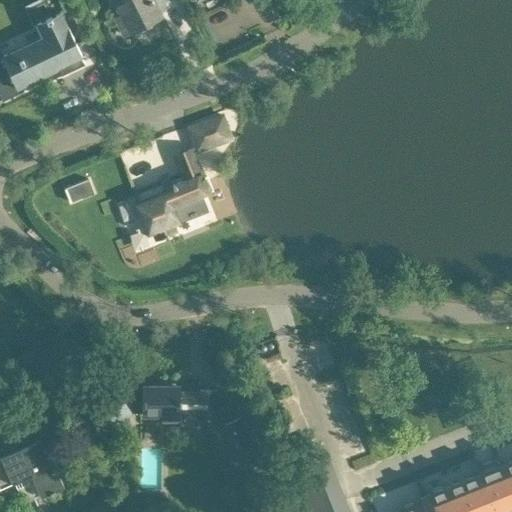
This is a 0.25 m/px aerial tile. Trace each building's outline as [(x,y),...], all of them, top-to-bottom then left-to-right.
[(6,67),(0,69),(0,86),(5,96),(1,98),(2,101),(23,91),(20,85),(39,76),(57,67),(60,74),(61,73),(84,62),(80,54),(81,53),(67,25),(66,25),(60,13),(66,10),(61,0),(41,0),(49,16),(36,22),(43,36),(3,55),(1,56),(6,67)] [(113,0),(121,15),(115,17),(124,35),(160,16),(153,2),(156,0),(113,0)] [(196,148),(196,150),(197,150),(230,138),(222,114),(188,126),(196,148)] [(173,188),(137,202),(149,233),(153,232),(156,238),(163,235),(164,236),(168,234),(167,233),(174,230),(172,225),(175,223),(190,217),(208,210),(201,193),(211,189),(206,176),(203,177),(199,167),(191,148),(175,155),(185,179),(172,185),(173,188)] [(87,178),(65,187),(70,201),(93,192),(87,178)] [(142,398),(131,398),(123,391),(109,391),(102,399),(102,412),(109,418),(123,418),(131,413),(142,412),(142,414),(161,414),(161,419),(179,419),(179,416),(199,416),(199,419),(216,419),(216,390),(199,390),(199,392),(179,392),(179,386),(142,386),(142,398)] [(255,412),(232,419),(228,406),(218,406),(218,411),(220,418),(216,419),(218,423),(208,425),(219,459),(226,457),(231,472),(270,460),(255,412)] [(16,447),(15,447),(10,449),(12,451),(0,456),(0,488),(31,475),(40,496),(50,492),(51,494),(55,493),(54,490),(63,486),(49,457),(41,438),(19,448),(18,448),(18,447),(17,447),(16,447)] [(408,511),(511,511),(511,460),(501,464),(493,459),(480,464),(478,474),(422,496),(426,505),(408,511)] [(84,464),(70,469),(61,473),(66,485),(75,481),(96,472),(92,465),(85,468),(84,464)]
